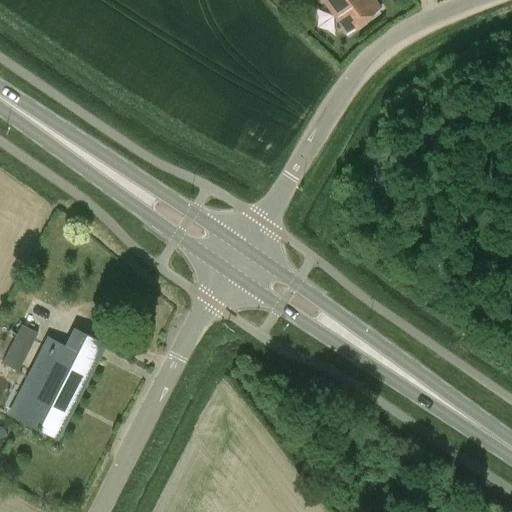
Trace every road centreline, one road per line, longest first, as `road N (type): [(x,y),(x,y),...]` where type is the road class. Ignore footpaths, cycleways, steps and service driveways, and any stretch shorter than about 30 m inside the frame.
road 1 (unclassified): [(235,260),(350,79),(377,50),(487,0)]
road 2 (primary): [(511,447),(235,260)]
road 3 (primary): [(235,260),(0,98)]
road 4 (unclassified): [(100,511),(235,260)]
